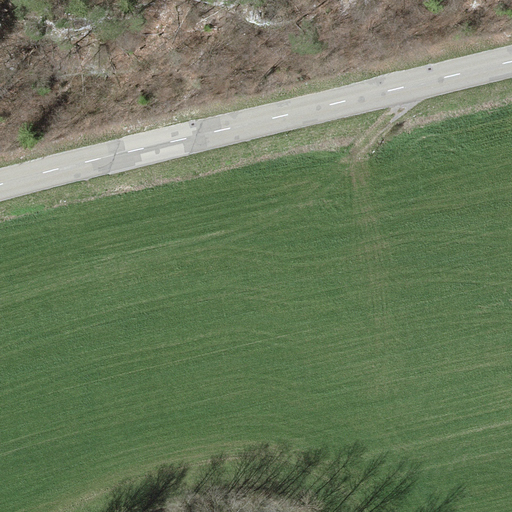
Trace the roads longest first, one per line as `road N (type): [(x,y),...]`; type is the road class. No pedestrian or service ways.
road 1 (tertiary): [(0,184),(511,58)]
road 2 (track): [(407,82),(361,149),(377,296)]
